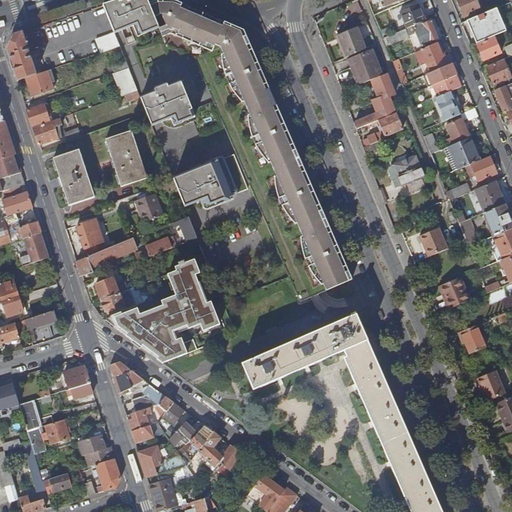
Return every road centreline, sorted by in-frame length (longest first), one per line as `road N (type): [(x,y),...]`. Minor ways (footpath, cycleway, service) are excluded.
road 1 (tertiary): [(499,511),(295,25),(293,0)]
road 2 (tertiary): [(256,13),(272,28),(475,511)]
road 3 (residential): [(338,511),(84,326)]
road 4 (residential): [(84,326),(0,68)]
road 5 (residential): [(444,198),(363,0)]
road 6 (residential): [(511,173),(438,0)]
road 7 (residential): [(138,494),(89,341)]
